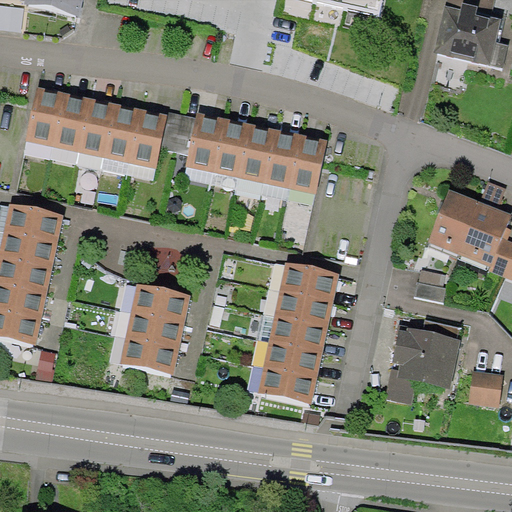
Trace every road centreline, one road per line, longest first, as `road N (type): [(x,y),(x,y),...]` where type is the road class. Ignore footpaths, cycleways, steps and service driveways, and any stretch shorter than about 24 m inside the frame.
road 1 (residential): [(0,48),(214,75),(404,131)]
road 2 (primary): [(340,460),(0,418)]
road 3 (residential): [(404,131),(349,400)]
road 4 (primary): [(511,487),(340,460)]
